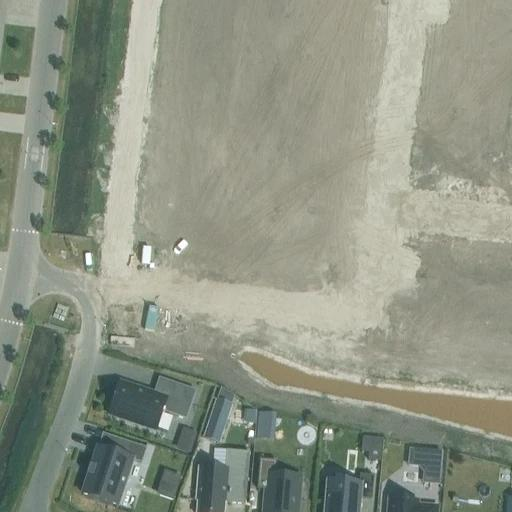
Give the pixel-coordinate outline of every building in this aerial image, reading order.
[(474,17),(473,25),(485,26),(486,18),(474,17)] [(486,18),(485,26),(497,28),(498,20),(486,18)] [(163,119),(160,143),(204,149),(207,126),(216,127),(218,114),(193,111),(192,123),(163,119)] [(160,143),(157,167),(186,171),(184,182),(209,185),(210,173),(201,172),(204,149),(160,143)] [(153,199),(150,223),(194,228),(197,205),(206,206),(208,194),(183,190),(182,202),(153,199)] [(275,214),(272,245),(281,246),(278,264),(298,266),(297,270),(312,271),(312,268),(329,270),(333,241),(316,239),(318,220),(275,214)] [(150,223),(147,246),(176,250),(174,262),(199,265),(201,252),(191,251),(194,228),(150,223)] [(434,252),(430,284),(454,287),(458,255),(434,252)] [(458,255),(454,287),(478,290),(479,276),(482,258),(458,255)] [(478,290),(475,308),(499,311),(503,279),(479,276),(478,290)] [(511,280),(503,279),(499,311),(511,312),(511,280)] [(439,310),(438,318),(450,319),(451,311),(439,310)] [(451,311),(450,319),(462,321),(463,313),(451,311)] [(484,334),(483,342),(495,344),(496,336),(484,334)] [(496,336),(495,344),(507,345),(508,337),(496,336)] [(154,395),(119,383),(109,416),(156,432),(163,412),(186,420),(195,392),(159,380),(154,395)] [(216,401),(204,439),(219,444),(232,406),(216,401)] [(248,412),(247,425),(255,425),(256,412),(248,412)] [(258,414),(257,427),(270,428),(271,415),(258,414)] [(82,496),(117,507),(132,461),(141,464),(145,450),(108,437),(103,451),(97,449),(82,496)] [(380,462),(382,440),(362,438),(361,453),(368,461),(380,462)] [(409,451),(408,467),(418,468),(423,474),(423,484),(439,485),(441,454),(409,451)] [(249,454),(226,452),(224,471),(198,469),(196,502),(198,502),(196,511),(223,511),(224,504),(245,506),(249,454)] [(259,460),(257,488),(266,489),(264,511),(296,511),(299,479),(275,477),(276,462),(259,460)] [(328,483),(325,511),(357,511),(359,500),(371,501),(373,477),(359,476),(358,485),(328,483)] [(436,511),(437,509),(416,507),(416,502),(390,500),(389,511),(436,511)]
